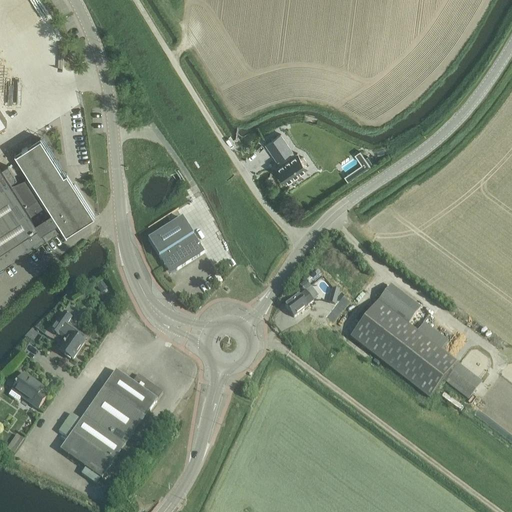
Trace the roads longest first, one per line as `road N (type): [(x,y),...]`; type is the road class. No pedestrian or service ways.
road 1 (tertiary): [(205,335),(163,318),(130,263),(108,92),(74,0)]
road 2 (track): [(252,345),(283,349),(495,511)]
road 3 (unclassified): [(300,247),(140,0)]
road 4 (tertiary): [(300,247),(347,201),(442,137),(511,48)]
road 5 (tertiary): [(165,511),(199,448),(221,369)]
